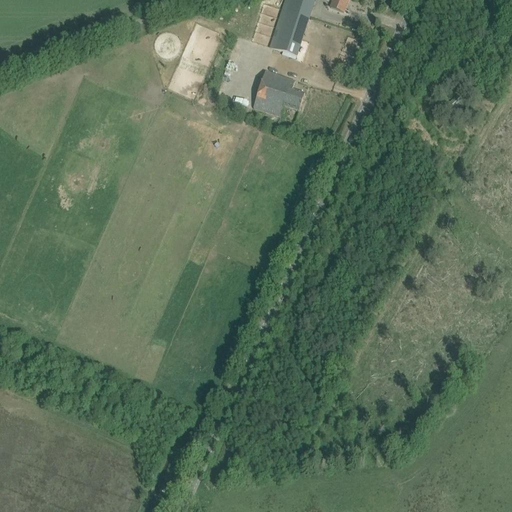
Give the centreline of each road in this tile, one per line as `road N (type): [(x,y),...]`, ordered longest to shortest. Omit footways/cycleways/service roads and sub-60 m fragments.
road 1 (tertiary): [(181,511),(415,0)]
road 2 (unclassified): [(192,0),(0,78)]
